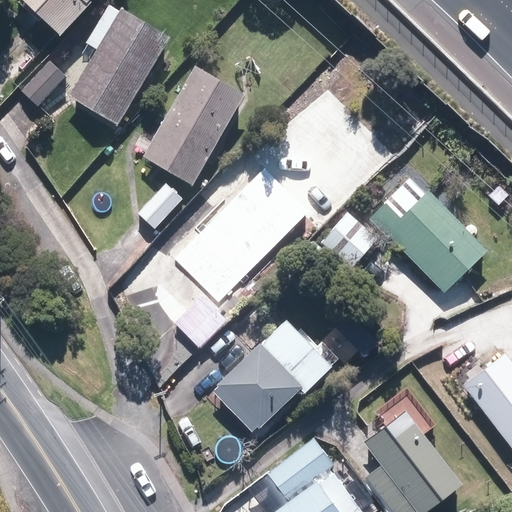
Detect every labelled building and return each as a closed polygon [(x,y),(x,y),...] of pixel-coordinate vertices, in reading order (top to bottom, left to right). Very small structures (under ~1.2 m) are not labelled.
[(28,0),(65,33),(95,1),(93,0),(28,0)] [(72,95),(119,123),(171,37),(124,9),(72,95)] [(27,33),(0,57),(0,66),(13,80),(44,51),(27,33)] [(21,89),(39,105),(68,74),(50,58),(21,89)] [(195,183),(248,93),(198,64),(144,154),(195,183)] [(177,259),(219,300),(308,210),(265,169),(177,259)] [(186,197),(169,181),(139,213),(157,229),(186,197)] [(386,200),(369,217),(446,292),(488,249),(428,190),(403,215),(386,200)] [(349,210),(320,241),(350,268),(378,238),(349,210)] [(217,387),(259,430),(304,386),(306,388),(333,362),(291,319),(265,344),(263,342),(217,387)] [(511,360),(506,352),(465,384),(511,444),(511,360)] [(420,511),(462,481),(407,409),(367,440),(387,466),(372,477),(398,511),(420,511)] [(343,511),(373,511),(337,463),(318,478),(343,511)] [(274,511),(342,511),(319,480),(274,511)]
